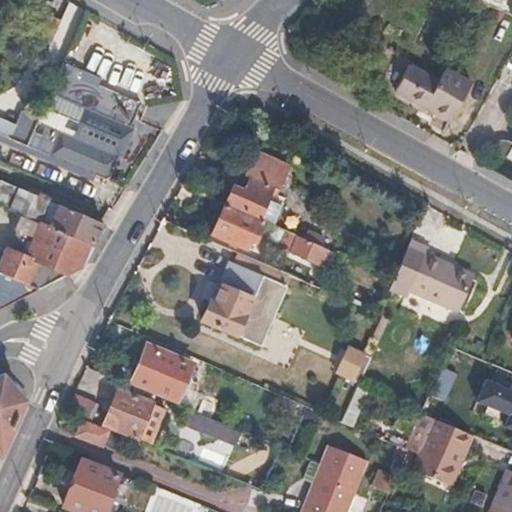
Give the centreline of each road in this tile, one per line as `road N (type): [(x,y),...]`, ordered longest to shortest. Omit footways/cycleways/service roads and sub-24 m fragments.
road 1 (residential): [(228,57),(511,214)]
road 2 (secondary): [(228,57),(69,337)]
road 3 (secondary): [(69,337),(0,495)]
